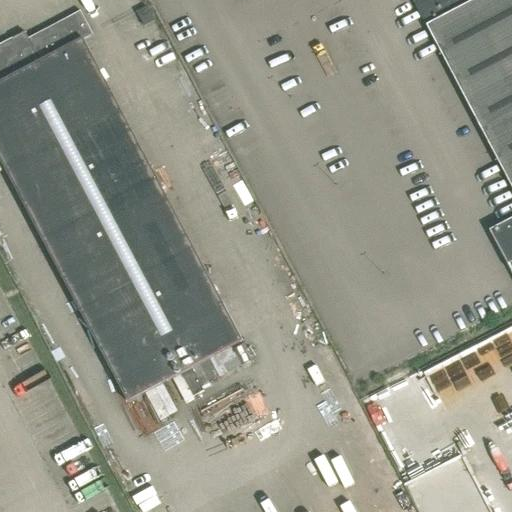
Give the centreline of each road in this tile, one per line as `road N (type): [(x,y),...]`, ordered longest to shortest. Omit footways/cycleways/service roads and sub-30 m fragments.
road 1 (unknown): [(112,0),(277,324),(272,379),(194,432)]
road 2 (unknown): [(28,511),(33,490),(0,397)]
